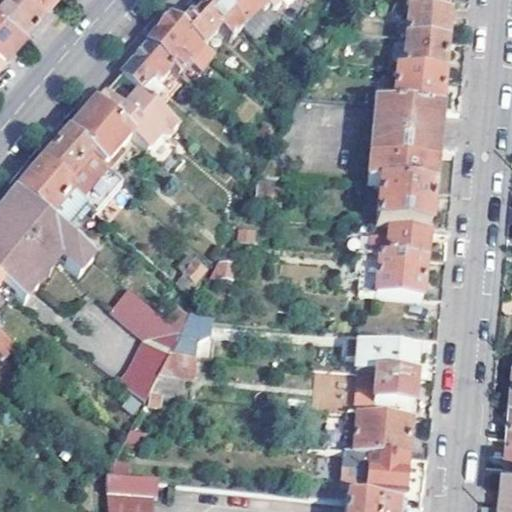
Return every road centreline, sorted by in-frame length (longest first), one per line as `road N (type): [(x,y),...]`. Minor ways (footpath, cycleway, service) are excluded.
road 1 (residential): [(452,511),(501,0)]
road 2 (secondary): [(113,0),(0,131)]
